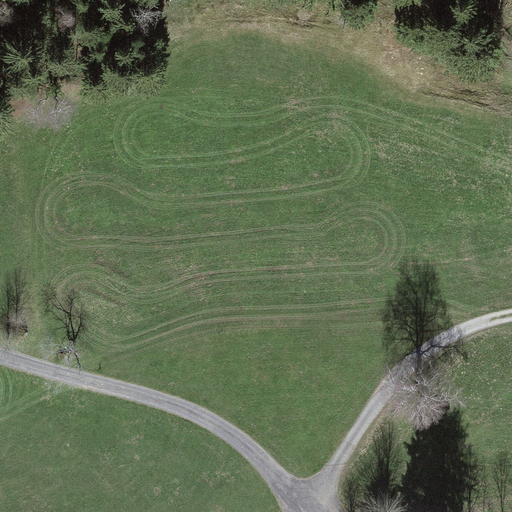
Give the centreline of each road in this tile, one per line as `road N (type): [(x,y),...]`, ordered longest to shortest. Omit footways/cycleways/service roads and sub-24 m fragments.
road 1 (unclassified): [(0,353),(182,406),(249,448),(303,511)]
road 2 (track): [(511,319),(455,333),(414,360),(340,457),(317,511)]
